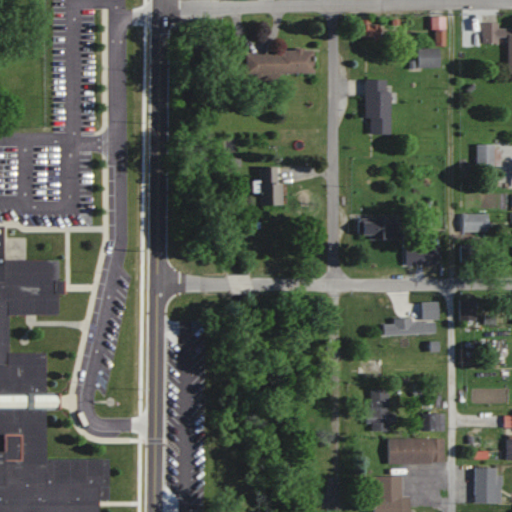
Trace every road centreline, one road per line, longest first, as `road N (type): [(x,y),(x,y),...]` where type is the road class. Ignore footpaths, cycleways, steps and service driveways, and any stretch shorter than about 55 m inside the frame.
road 1 (residential): [(154,511),(161,0)]
road 2 (residential): [(334,500),(340,2)]
road 3 (residential): [(511,282),(159,283)]
road 4 (residential): [(511,0),(216,5)]
